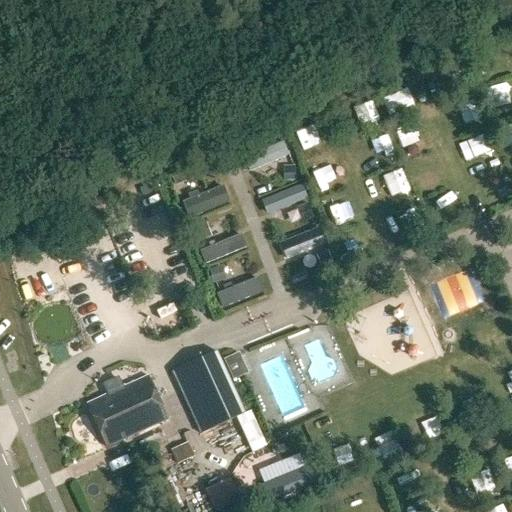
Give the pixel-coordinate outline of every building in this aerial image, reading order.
[(293,144),(255,162),(261,173),(299,156),(293,144)] [(282,177),(295,178),(297,165),(284,164),(282,177)] [(176,176),(177,191),(189,190),(188,175),(176,176)] [(295,208),(301,220),(315,214),(309,201),(295,208)] [(192,226),(197,239),(208,234),(203,221),(192,226)] [(135,265),(156,253),(141,226),(120,238),(135,265)] [(214,261),(254,252),(250,235),(210,244),(214,261)] [(336,267),(332,255),(322,259),(327,271),(336,267)] [(209,268),(213,282),(226,278),(222,264),(209,268)] [(470,304),(483,281),(463,270),(450,293),(470,304)] [(165,310),(171,323),(181,319),(175,306),(165,310)] [(172,372),(200,435),(244,416),(217,353),(172,372)] [(268,367),(291,421),(319,409),(295,355),(268,367)] [(87,404),(105,446),(167,419),(149,377),(87,404)] [(258,420),(247,427),(254,438),(265,432),(258,420)] [(208,469),(214,490),(225,487),(219,466),(208,469)]
